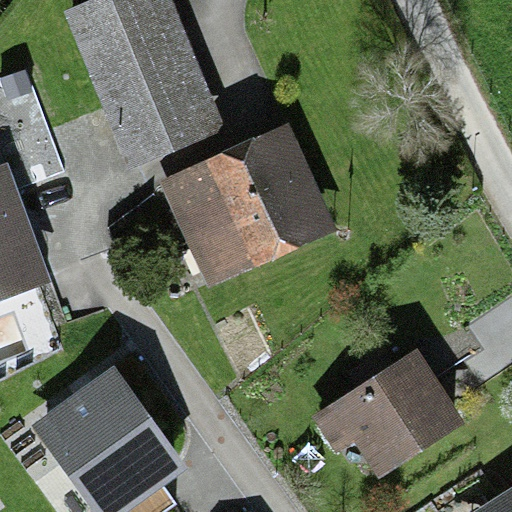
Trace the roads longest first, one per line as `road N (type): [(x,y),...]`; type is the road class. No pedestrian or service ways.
road 1 (residential): [(275,511),(71,218)]
road 2 (residential): [(511,197),(419,0)]
